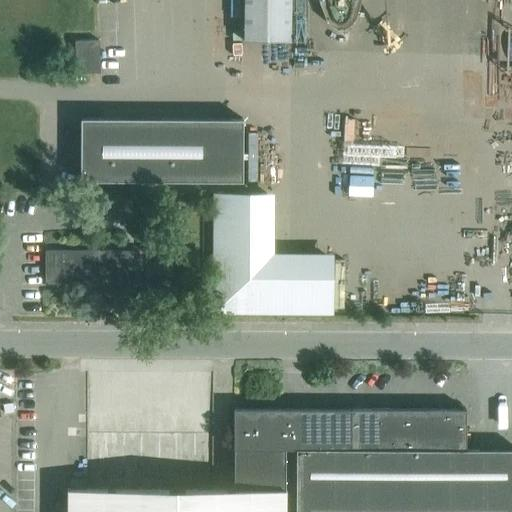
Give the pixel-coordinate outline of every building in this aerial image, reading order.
[(243,0),(243,39),(290,39),(289,0),(243,0)] [(99,40),(75,40),(76,72),(100,72),(99,40)] [(242,180),(243,118),(80,117),(80,179),(242,180)] [(212,312),(333,313),(333,260),(265,260),(266,192),(213,192),(212,312)] [(172,287),(172,244),(144,244),(144,250),(44,250),(44,282),(144,282),(144,287),(172,287)] [(511,511),(511,449),(465,449),(465,409),(233,408),(233,448),(232,488),(284,488),(285,448),(296,448),(295,511),(511,511)] [(284,511),(284,488),(232,488),(66,488),(65,511),(284,511)]
